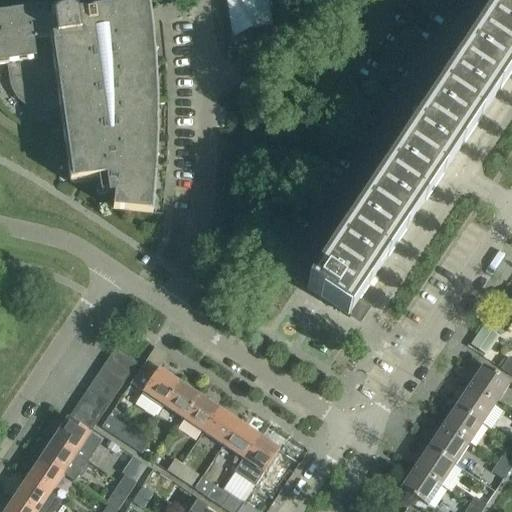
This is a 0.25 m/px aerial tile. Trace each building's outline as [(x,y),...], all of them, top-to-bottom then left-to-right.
[(272,26),(267,0),(227,0),(233,38),(234,38),(252,29),(272,26)] [(511,73),(511,0),(500,0),(488,20),(307,289),(348,317),(349,316),(354,319),(362,308),(357,305),(511,73)] [(125,7),(112,9),(77,14),(76,13),(72,12),(69,11),(66,11),(62,12),(61,12),(59,13),(56,15),(54,17),(32,20),(31,16),(0,20),(0,65),(19,63),(21,80),(24,89),(31,96),(39,100),(48,100),(59,98),(71,183),(106,178),(108,197),(114,197),(113,211),(151,215),(154,176),(156,139),(156,101),(154,63),(150,25),(154,25),(154,24),(123,29),(125,7)] [(496,338),(485,330),(473,349),(484,356),(496,338)] [(137,364),(115,350),(108,360),(130,375),(137,364)] [(511,361),(508,359),(501,370),(508,375),(511,369),(511,361)] [(130,375),(108,360),(101,370),(123,385),(130,375)] [(510,385),(483,367),(469,388),(495,406),(510,385)] [(163,408),(179,384),(159,370),(155,376),(142,368),(131,386),(143,394),(136,404),(157,417),(163,408)] [(123,385),(101,370),(95,380),(117,395),(123,385)] [(117,395),(95,380),(88,390),(110,404),(117,395)] [(182,420),(198,396),(179,384),(163,408),(182,420)] [(495,406),(469,388),(455,409),(482,427),(495,406)] [(110,404),(88,390),(82,400),(104,414),(110,404)] [(198,396),(182,420),(202,434),(218,410),(198,396)] [(104,414),(82,400),(75,410),(97,424),(104,414)] [(482,427),(455,409),(442,429),(468,446),(482,427)] [(97,424),(75,410),(68,421),(90,435),(97,424)] [(223,447),(239,423),(218,410),(202,434),(223,447)] [(68,421),(67,420),(54,441),(78,457),(91,437),(90,435),(68,421)] [(239,423),(223,447),(243,461),(259,437),(239,423)] [(468,446),(442,429),(428,450),(454,467),(468,446)] [(134,435),(127,446),(134,451),(142,440),(134,435)] [(264,474),(280,450),(259,437),(243,461),(264,474)] [(141,456),(149,444),(142,440),(134,451),(141,456)] [(88,463),(78,457),(54,441),(40,460),(64,477),(74,483),(88,463)] [(454,467),(428,450),(415,469),(441,487),(454,467)] [(511,466),(511,464),(502,458),(497,465),(508,473),(511,466)] [(148,467),(136,459),(119,484),(131,492),(148,467)] [(64,477),(40,460),(27,480),(51,497),(64,477)] [(174,461),(167,473),(173,477),(181,466),(174,461)] [(492,473),(503,480),(508,473),(497,465),(492,473)] [(181,482),(188,471),(181,466),(173,477),(181,482)] [(401,490),(427,508),(441,487),(415,469),(401,490)] [(55,511),(61,503),(51,497),(27,480),(14,500),(31,511),(55,511)] [(115,491),(126,499),(131,492),(119,484),(115,491)] [(153,496),(142,488),(137,496),(148,504),(153,496)] [(214,488),(207,499),(214,504),(221,493),(214,488)] [(115,491),(106,504),(108,505),(118,511),(126,499),(115,491)] [(221,509),(229,498),(221,493),(214,504),(221,509)] [(238,511),(244,504),(230,495),(221,509),(225,511),(238,511)] [(133,502),(144,510),(148,504),(137,496),(133,502)] [(481,511),(486,506),(474,498),(469,506),(478,511),(481,511)] [(31,511),(14,500),(5,511),(31,511)] [(205,511),(208,509),(197,502),(190,511),(205,511)]
